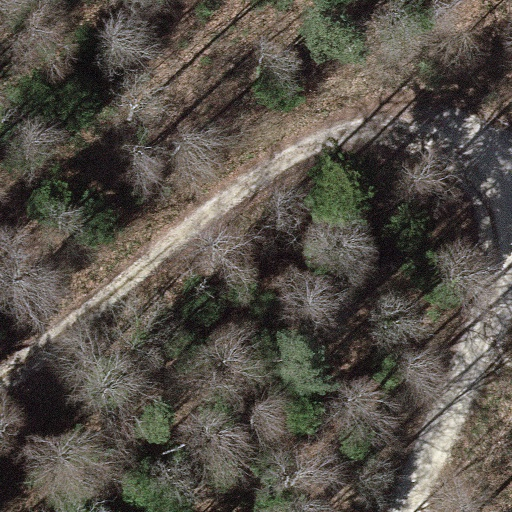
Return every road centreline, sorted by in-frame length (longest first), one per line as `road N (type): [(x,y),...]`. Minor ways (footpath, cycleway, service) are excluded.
road 1 (track): [(511,149),(432,124),(359,132),(129,309),(0,385)]
road 2 (track): [(429,511),(511,379)]
